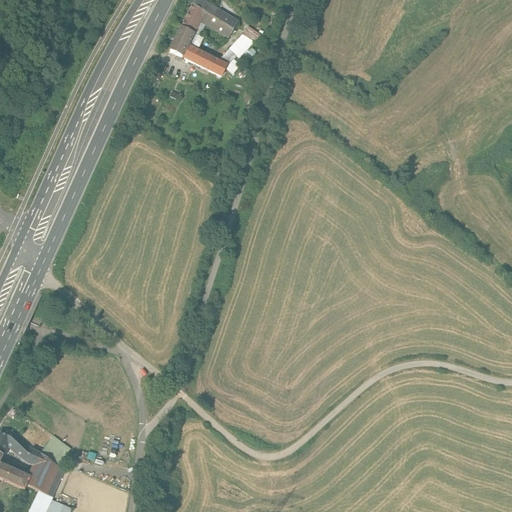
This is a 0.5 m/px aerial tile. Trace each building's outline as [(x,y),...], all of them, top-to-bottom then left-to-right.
[(238,23),(200,0),(196,0),(192,7),(203,13),(198,24),(227,40),(238,23)] [(192,7),(181,30),(193,35),(198,24),(203,13),(192,7)] [(181,30),(169,54),(181,60),(187,49),(193,35),(181,30)] [(241,38),(224,57),(231,62),(234,58),(238,60),(253,45),(241,38)] [(217,64),(187,49),(181,60),(220,79),(227,71),(225,70),(231,62),(224,57),(217,64)] [(0,435),(0,456),(1,457),(4,452),(7,451),(8,449),(6,448),(9,440),(0,435)] [(28,456),(10,440),(9,440),(6,448),(8,449),(13,455),(24,463),(34,467),(34,468),(40,456),(30,451),(28,456)] [(40,456),(34,468),(34,467),(28,479),(29,479),(25,487),(41,494),(54,466),(40,456)] [(0,465),(0,480),(23,492),(25,487),(29,479),(28,479),(0,465)] [(54,466),(41,494),(51,499),(64,472),(54,466)]
